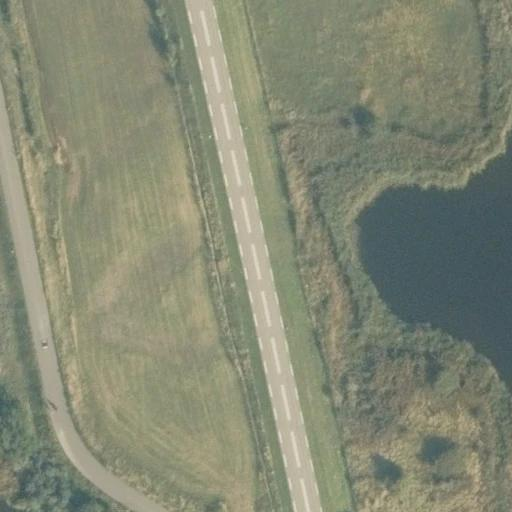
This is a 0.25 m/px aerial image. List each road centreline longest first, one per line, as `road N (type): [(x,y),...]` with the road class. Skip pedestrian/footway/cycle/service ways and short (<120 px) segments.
road 1 (primary): [(305,511),(195,0)]
road 2 (unclassified): [(151,511),(80,462),(60,423),(0,124)]
